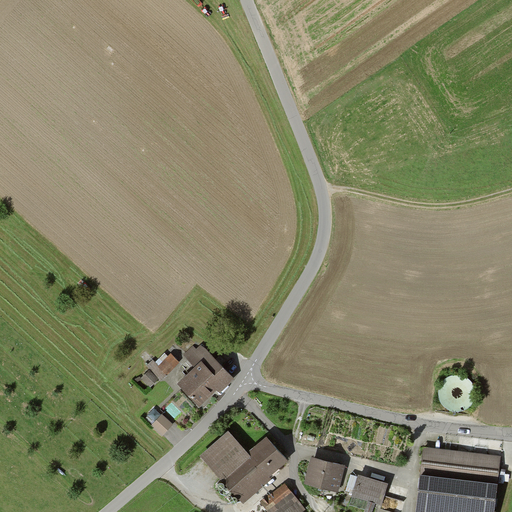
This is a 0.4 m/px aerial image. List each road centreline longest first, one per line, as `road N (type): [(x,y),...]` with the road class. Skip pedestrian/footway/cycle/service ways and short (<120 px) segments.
road 1 (unclassified): [(247,0),(316,172),(324,226),(313,266),(246,378)]
road 2 (unclassified): [(511,431),(419,422),(246,378)]
road 3 (unclassified): [(246,378),(107,511)]
road 4 (track): [(511,189),(435,204),(322,192)]
